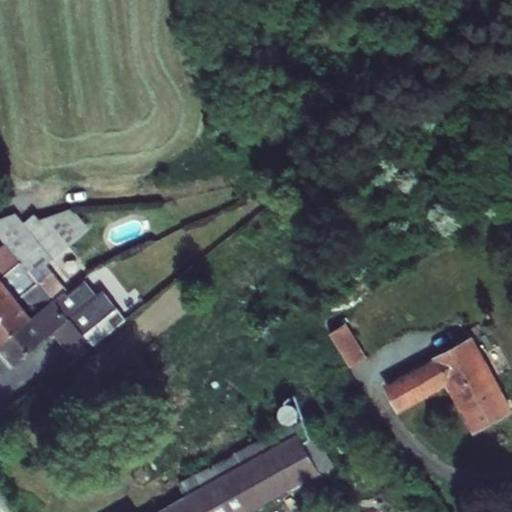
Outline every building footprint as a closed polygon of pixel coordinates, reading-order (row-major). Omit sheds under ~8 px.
[(39,259),(40,260),(67,237),(46,212),(16,222),(11,217),(0,226),(0,225),(0,227),(6,223),(23,241),(39,259)] [(0,261),(23,241),(6,223),(0,227),(0,261)] [(0,293),(39,259),(23,241),(0,261),(0,293)] [(40,260),(39,259),(0,293),(0,327),(56,278),(40,260)] [(56,278),(0,327),(0,356),(0,357),(39,323),(53,338),(69,324),(78,334),(112,307),(88,280),(82,286),(69,271),(56,278)] [(350,319),(332,328),(351,365),(370,355),(350,319)] [(511,388),(483,334),(397,381),(410,404),(458,378),(482,423),(511,406),(511,388)] [(302,429),(149,511),(235,511),(322,465),(302,429)]
